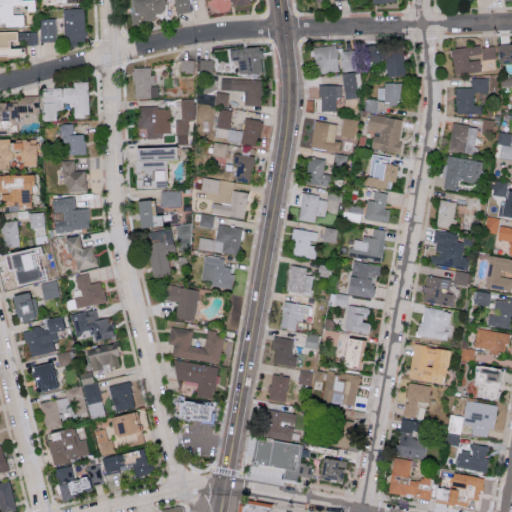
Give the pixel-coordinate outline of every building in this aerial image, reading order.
[(0,0),(0,25),(22,25),(22,13),(11,13),(11,7),(33,6),(33,0),(0,0)] [(163,0),(129,0),(130,12),(142,12),(142,19),(154,19),(153,11),(164,11),(163,0)] [(173,0),(175,13),(191,11),(189,0),(173,0)] [(84,7),(62,8),(64,40),(85,39),(84,7)] [(55,41),(55,17),(39,18),(39,41),(55,41)] [(14,30),(0,30),(0,54),(22,54),(22,46),(7,47),(7,40),(15,40),(14,30)] [(511,42),(498,43),(498,62),(511,61),(511,42)] [(315,73),(339,69),(340,71),(352,69),(349,48),(336,50),(335,43),(312,46),(315,73)] [(453,73),(480,70),(478,56),(479,56),(478,44),(450,47),(453,73)] [(382,47),(383,54),(402,51),(401,45),(382,47)] [(480,46),(482,59),(495,57),(493,45),(480,46)] [(237,60),(237,73),(261,72),(260,46),(228,48),(229,60),(237,60)] [(387,77),(406,74),(402,52),(384,55),(387,77)] [(198,72),(211,73),(212,59),(199,58),(198,72)] [(193,60),(174,59),(173,72),(192,73),(193,60)] [(151,66),(133,67),(133,97),(157,97),(157,85),(151,85),(151,66)] [(342,72),(343,97),(356,97),(355,72),(342,72)] [(487,77),(470,77),(470,87),(454,86),(454,112),(480,113),(480,104),(472,104),(473,91),(487,91),(487,77)] [(500,77),(500,85),(511,85),(511,77),(500,77)] [(243,90),(243,105),(261,105),(261,79),(220,78),(219,89),(243,90)] [(87,80),(72,81),(72,87),(42,88),(43,119),(56,119),(56,109),(62,109),(62,102),(72,102),(72,116),(88,116),(87,80)] [(377,83),(377,102),(401,102),(401,84),(377,83)] [(335,97),(341,97),(340,84),(319,84),(319,111),(335,110),(335,97)] [(228,93),(215,91),(213,105),(226,107),(228,93)] [(38,106),(38,95),(16,95),(17,112),(31,112),(31,106),(38,106)] [(187,119),(193,119),(193,98),(180,98),(180,119),(175,119),(174,142),(187,142),(187,119)] [(378,99),(367,98),(365,109),(376,111),(378,99)] [(15,102),(0,101),(0,119),(9,119),(8,130),(15,130),(15,102)] [(145,136),(169,135),(168,106),(136,107),(137,134),(145,134),(145,136)] [(257,144),(260,120),(244,118),(242,130),(229,128),(231,109),(218,108),(214,139),(257,144)] [(401,119),(369,113),(366,130),(372,131),(370,148),(400,153),(402,142),(397,141),(401,119)] [(356,120),(343,117),(339,136),(353,138),(356,120)] [(310,147),(338,151),(339,140),(333,139),(336,123),(314,120),(310,147)] [(84,154),(84,133),(72,133),(72,123),(61,123),(60,153),(84,154)] [(473,152),(477,126),(451,123),(448,149),(473,152)] [(511,158),(511,155),(511,145),(511,135),(511,132),(498,131),(497,143),(500,143),(499,157),(511,158)] [(0,139),(0,167),(5,168),(5,165),(34,165),(34,144),(26,144),(26,139),(0,139)] [(224,156),(226,143),(213,141),(211,154),(224,156)] [(134,147),(136,187),(164,186),(163,160),(174,159),(174,146),(134,147)] [(233,178),(249,181),(253,156),(233,152),(231,166),(235,166),(233,178)] [(395,164),(388,163),(389,156),(369,153),(365,185),(392,188),(395,164)] [(481,161),(447,155),(441,187),(455,189),(457,179),(477,183),(481,161)] [(321,172),(324,159),(309,156),(303,182),(328,187),(331,174),(321,172)] [(85,191),(85,170),(73,169),(74,160),(63,159),(62,190),(85,191)] [(29,173),(0,174),(0,191),(3,192),(3,206),(31,205),(29,173)] [(217,192),(218,178),(201,177),(200,191),(217,192)] [(499,216),(511,217),(511,190),(507,189),(508,181),(494,179),(492,194),(502,195),(499,216)] [(180,206),(180,189),(159,190),(160,206),(180,206)] [(247,192),(232,189),(229,206),(212,202),(210,212),(242,218),(247,192)] [(387,221),(388,209),(384,208),(386,192),(373,191),(372,200),(366,199),(364,219),(387,221)] [(328,198),(302,193),(297,218),(313,221),(314,214),(324,216),(328,198)] [(480,196),(467,195),(466,207),(479,209),(480,196)] [(88,207),(75,208),(75,196),(52,197),(53,212),(61,211),(62,220),(53,220),(54,230),(89,229),(88,207)] [(135,201),(139,227),(161,224),(160,213),(154,214),(152,198),(135,201)] [(452,228),(455,201),(438,199),(435,226),(452,228)] [(327,211),(336,213),(338,203),(329,201),(327,211)] [(359,222),(363,207),(346,203),(342,218),(359,222)] [(44,211),(29,212),(29,228),(36,227),(37,242),(45,242),(44,211)] [(212,227),(214,215),(200,213),(199,225),(212,227)] [(499,218),(486,215),(483,230),(496,233),(499,218)] [(1,221),(2,246),(18,246),(17,220),(1,221)] [(197,247),(237,255),(242,228),(217,223),(214,239),(199,236),(197,247)] [(337,229),(324,226),(321,239),(333,242),(337,229)] [(511,254),(511,227),(497,226),(496,239),(509,240),(507,254),(511,254)] [(316,243),(314,242),(316,231),(292,227),(290,239),(294,239),(291,254),(314,257),(316,243)] [(145,231),(151,277),(170,275),(167,255),(174,254),(171,228),(145,231)] [(361,235),(361,241),(350,239),(347,256),(381,260),(385,229),(372,228),(371,236),(361,235)] [(457,233),(435,230),(432,253),(430,264),(467,269),(468,257),(460,256),(462,242),(456,241),(457,233)] [(96,266),(92,244),(80,247),(77,234),(64,237),(71,270),(96,266)] [(33,264),(29,249),(5,254),(8,267),(14,266),(18,283),(44,278),(41,263),(33,264)] [(484,287),(511,291),(511,279),(500,277),(501,270),(511,271),(511,258),(490,254),(484,287)] [(201,279),(210,279),(210,286),(230,287),(232,267),(223,266),(224,257),(203,255),(201,279)] [(346,293),(372,297),(374,283),(371,283),(372,275),(378,276),(380,265),(352,260),(346,293)] [(304,274),(305,267),(289,264),(285,289),(308,293),(311,275),(304,274)] [(467,284),(468,272),(454,270),(453,283),(467,284)] [(104,301),(100,280),(89,282),(87,272),(74,275),(77,288),(70,289),(72,298),(65,299),(67,308),(104,301)] [(420,300),(450,305),(452,293),(447,293),(449,279),(425,274),(420,300)] [(39,283),(43,299),(59,295),(55,280),(39,283)] [(198,288),(164,284),(162,298),(177,301),(175,318),(193,320),(198,288)] [(489,292),(475,289),(472,303),(487,305),(489,292)] [(32,309),(35,308),(30,290),(10,296),(18,322),(34,318),(32,309)] [(347,294),(331,291),(329,301),(346,304),(347,294)] [(511,299),(494,298),(493,314),(487,314),(487,325),(511,326),(511,299)] [(309,314),(311,305),(283,300),(278,326),(294,329),(295,320),(301,321),(303,313),(309,314)] [(367,321),(366,321),(368,307),(346,304),(342,329),(365,333),(367,321)] [(417,336),(446,339),(447,331),(446,330),(449,310),(421,307),(417,336)] [(70,313),(73,333),(90,330),(92,340),(114,336),(110,316),(97,318),(95,308),(70,313)] [(27,356),(56,351),(52,331),(63,329),(60,315),(40,319),(42,326),(22,330),(27,356)] [(321,342),(336,344),(338,331),(331,330),(333,319),(325,318),(321,342)] [(172,355),(219,363),(224,334),(206,331),(204,347),(190,345),(192,329),(170,326),(168,343),(173,344),(172,355)] [(474,346),(488,348),(487,352),(505,354),(508,332),(477,328),(474,346)] [(303,346),(315,348),(317,336),(305,334),(303,346)] [(290,354),(293,339),(272,336),(271,347),(275,348),(273,362),(295,366),(297,355),(290,354)] [(363,340),(345,337),(341,366),(359,368),(363,340)] [(116,341),(85,347),(90,372),(111,368),(110,365),(120,363),(116,341)] [(408,377),(443,383),(448,349),(413,344),(408,377)] [(471,360),(474,349),(462,346),(459,357),(471,360)] [(59,365),(71,362),(69,350),(56,353),(59,365)] [(173,378),(197,381),(195,396),(213,399),(218,365),(176,360),(173,378)] [(35,392),(55,388),(50,362),(30,366),(35,392)] [(499,369),(477,364),(473,385),(475,386),(473,396),(493,399),(499,369)] [(297,382),(310,385),(312,372),(299,370),(297,382)] [(78,374),(81,384),(93,381),(91,371),(78,374)] [(330,393),(338,395),(336,403),(353,406),(359,375),(342,372),(342,376),(333,375),(330,393)] [(287,375),(270,374),(267,399),(285,401),(287,375)] [(114,411),(134,407),(128,381),(108,385),(114,411)] [(105,415),(97,382),(83,385),(90,418),(105,415)] [(414,417),(417,401),(427,403),(430,386),(408,382),(402,415),(414,417)] [(38,403),(45,428),(61,424),(58,412),(72,409),(74,415),(87,411),(81,384),(64,388),(66,396),(38,403)] [(496,405),(465,399),(462,418),(450,416),(445,441),(457,443),(461,424),(471,426),(470,433),(486,436),(488,427),(492,428),(496,405)] [(218,406),(216,420),(211,420),(198,419),(197,416),(186,416),(184,400),(211,405),(218,406)] [(295,413),(265,408),(260,434),(290,440),(293,427),(283,425),(283,421),(293,423),(295,413)] [(423,440),(408,438),(410,430),(414,431),(416,421),(400,418),(394,454),(420,459),(423,440)] [(351,432),(353,421),(344,420),(342,431),(351,432)] [(89,455),(85,438),(77,440),(74,426),(45,433),(52,464),(89,455)] [(95,430),(100,454),(114,451),(111,438),(107,439),(105,428),(95,430)] [(277,441),(306,446),(300,483),(286,481),(288,470),(272,467),(258,464),(261,442),(272,443),(278,444),(277,441)] [(487,445),(470,443),(469,451),(458,449),(456,467),(485,471),(487,458),(485,458),(487,445)] [(105,474),(118,471),(117,465),(131,463),(134,476),(149,473),(144,448),(101,456),(105,474)] [(318,478),(342,481),(345,460),(321,457),(318,478)] [(410,460),(392,457),(386,492),(428,499),(431,480),(407,476),(410,460)] [(60,498),(92,492),(91,484),(103,482),(100,463),(87,465),(89,475),(73,478),(71,465),(54,468),(60,498)] [(476,476),(451,472),(448,489),(437,487),(435,499),(455,502),(456,497),(471,500),(476,476)] [(0,511),(4,511),(16,509),(9,480),(0,481),(0,511)] [(246,511),(248,501),(272,505),(277,506),(275,511),(246,511)]
